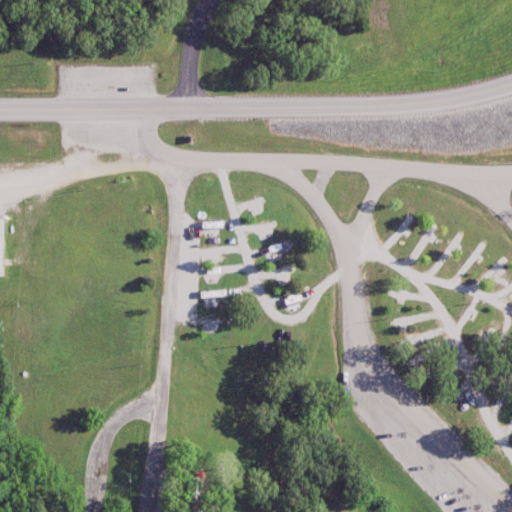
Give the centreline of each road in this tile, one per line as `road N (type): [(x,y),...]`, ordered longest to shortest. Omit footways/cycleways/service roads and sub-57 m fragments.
road 1 (residential): [(214,0),(187,99),(154,511)]
road 2 (secondary): [(511,90),(388,112),(0,111)]
road 3 (residential): [(475,171),(181,162),(153,150),(0,183)]
road 4 (residential): [(282,165),(357,254),(360,338),(376,393),(399,426),(459,473),(492,511)]
road 5 (residential): [(434,306),(430,285),(511,307),(510,446),(459,336),(434,306)]
